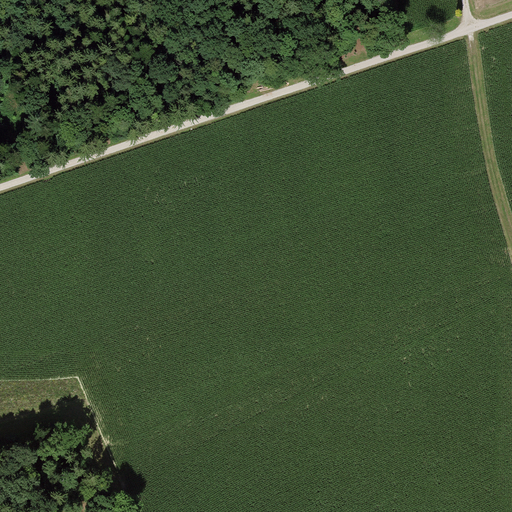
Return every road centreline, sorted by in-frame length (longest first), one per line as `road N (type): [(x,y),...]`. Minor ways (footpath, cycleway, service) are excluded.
road 1 (track): [(0,189),(511,14)]
road 2 (track): [(511,224),(464,0)]
